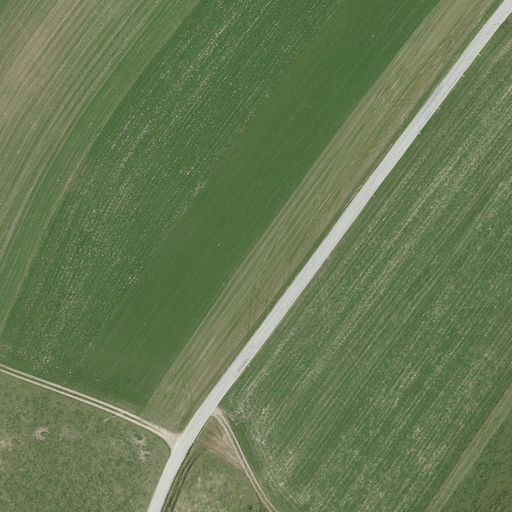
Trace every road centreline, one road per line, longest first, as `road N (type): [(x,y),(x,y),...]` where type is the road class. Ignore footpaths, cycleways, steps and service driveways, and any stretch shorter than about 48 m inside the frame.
road 1 (tertiary): [(154,511),(209,405),(511,0)]
road 2 (track): [(0,366),(185,444)]
road 3 (track): [(209,405),(274,511)]
